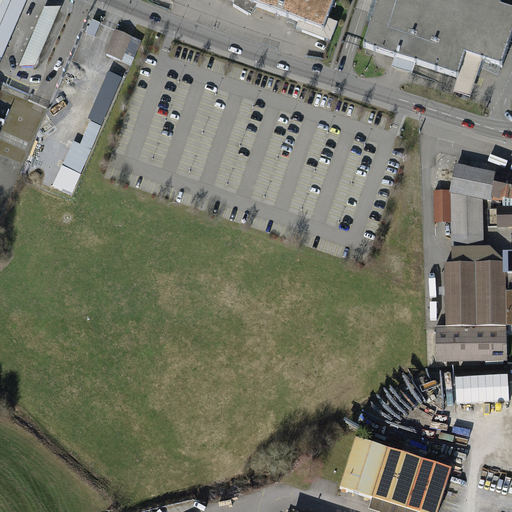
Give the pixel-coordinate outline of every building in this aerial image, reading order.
[(0,0),(0,58),(24,0),(0,0)] [(237,0),(323,32),(335,0),(237,0)] [(380,0),(364,50),(458,81),(454,96),(471,101),(483,63),(502,70),(511,39),(511,13),(500,10),(503,0),(380,0)] [(58,9),(40,10),(17,67),(33,70),(58,9)] [(92,21),(88,33),(94,34),(98,23),(92,21)] [(129,39),(113,32),(103,55),(120,62),(129,39)] [(82,175),(122,76),(109,71),(80,142),(74,140),(62,167),(82,175)] [(496,174),(453,167),(447,195),(450,251),(485,250),(486,233),(488,200),(496,174)] [(511,178),(496,174),(488,200),(486,233),(511,231),(511,178)] [(485,250),(450,251),(448,267),(439,269),(442,326),(433,327),(433,370),(507,369),(504,327),(511,326),(511,260),(501,262),(485,250)] [(456,374),(457,401),(510,399),(509,372),(456,374)] [(350,442),(334,492),(397,511),(399,511),(415,463),(350,442)] [(435,511),(448,474),(415,463),(399,511),(435,511)]
